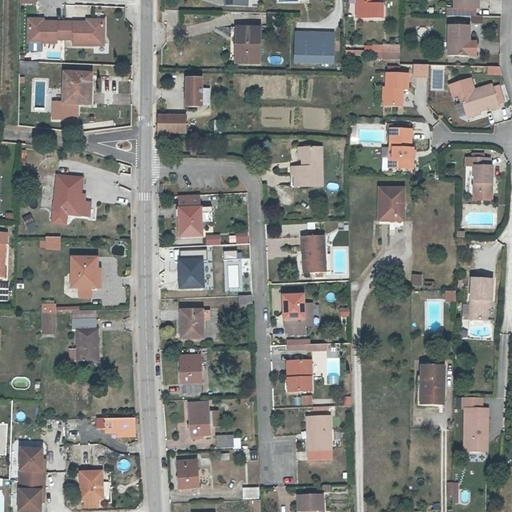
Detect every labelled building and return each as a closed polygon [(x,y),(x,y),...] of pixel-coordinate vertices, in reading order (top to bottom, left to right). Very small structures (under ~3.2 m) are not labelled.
[(381,6),(381,0),(361,0),(361,17),(385,18),(386,6),(381,6)] [(456,0),(457,9),(480,10),(482,10),(482,1),(479,1),(479,0),(456,0)] [(457,9),(449,9),(449,16),(480,17),(480,10),(457,9)] [(42,23),(32,23),(32,46),(60,46),(60,42),(68,42),(68,25),(41,25),(42,23)] [(95,26),(68,25),(68,42),(76,42),(76,48),(97,48),(97,56),(112,56),(112,46),(107,46),(107,23),(95,23),(95,26)] [(242,25),(240,60),(260,62),(263,26),(242,25)] [(449,57),(470,58),(470,37),(470,27),(450,26),(449,57)] [(291,32),(291,65),(333,65),(333,32),(291,32)] [(346,58),(367,57),(366,50),(345,51),(346,58)] [(17,62),(17,75),(38,75),(38,62),(17,62)] [(428,78),(428,64),(411,65),(411,78),(428,78)] [(385,89),(384,108),(406,108),(406,91),(410,91),(410,77),(389,76),(388,90),(385,89)] [(69,78),(68,107),(90,109),(91,90),(95,91),(96,79),(69,78)] [(191,79),(191,108),(207,109),(208,80),(191,79)] [(475,90),(472,79),(450,86),(454,98),(461,95),(468,115),(491,107),(492,111),(501,107),(499,104),(494,88),(493,85),(475,90)] [(494,88),(499,104),(505,102),(499,86),(494,88)] [(165,135),(188,136),(188,118),(165,118),(165,135)] [(396,130),(395,150),(398,150),(397,168),(418,169),(418,149),(416,149),(416,131),(406,130),(406,124),(396,123),(396,130)] [(326,150),(306,150),(307,163),(310,163),(310,167),(294,167),(294,176),(300,177),(300,188),(326,188),(326,150)] [(493,157),(469,156),(469,164),(478,164),(477,191),(496,191),(496,165),(493,165),(493,157)] [(64,181),(60,218),(82,220),(85,183),(64,181)] [(384,189),(384,222),(407,223),(407,189),(384,189)] [(210,192),(190,193),(191,207),(211,206),(210,192)] [(191,207),(189,207),(190,234),(214,233),(213,221),(223,221),(223,206),(211,206),(191,207)] [(326,276),(326,272),(326,253),(329,253),(329,236),(305,237),(306,273),(320,272),(320,276),(326,276)] [(50,252),(63,253),(63,242),(50,241),(50,252)] [(0,281),(7,281),(8,247),(0,246),(0,281)] [(212,258),(190,258),(191,286),(213,286),(212,258)] [(100,265),(77,264),(75,294),(82,294),(95,295),(102,295),(103,277),(99,277),(100,265)] [(490,294),(493,294),(494,273),(473,272),(471,313),(488,314),(489,300),(490,294)] [(257,303),(257,293),(243,293),(243,303),(257,303)] [(290,324),(293,325),(293,334),(311,333),(311,325),(320,324),(319,303),(309,303),(309,293),(289,294),(290,324)] [(95,295),(82,294),(82,304),(94,305),(95,295)] [(212,310),(191,311),(192,338),(213,337),(212,310)] [(45,316),(45,317),(45,336),(58,337),(58,316),(58,312),(45,311),(45,316)] [(78,317),(78,326),(99,327),(99,317),(78,317)] [(99,327),(78,326),(78,337),(84,338),(84,356),(76,356),(75,367),(84,367),(84,369),(103,370),(103,337),(98,337),(99,327)] [(207,357),(191,357),(193,393),(208,393),(207,357)] [(316,360),(293,361),(294,390),(317,389),(316,360)] [(428,364),(428,403),(449,403),(449,365),(428,364)] [(301,406),(312,405),(312,395),(301,396),(301,406)] [(484,401),(465,400),(465,411),(467,411),(466,454),(486,454),(487,436),(490,436),(490,412),(484,411),(484,401)] [(217,406),(199,407),(201,434),(219,433),(218,425),(218,411),(217,406)] [(226,410),(218,411),(218,425),(227,424),(226,410)] [(336,416),(314,416),(315,449),(337,449),(336,416)] [(140,425),(101,425),(101,433),(108,433),(108,437),(120,437),(121,443),(142,443),(140,425)] [(241,435),(224,436),(225,448),(242,447),(241,435)] [(23,453),(20,511),(42,511),(43,495),(46,495),(47,475),(44,475),(44,454),(23,453)] [(207,460),(190,461),(191,486),(208,486),(207,460)] [(84,505),(87,505),(87,511),(100,511),(100,505),(106,505),(106,478),(84,479),(84,505)] [(447,484),(447,497),(456,497),(456,484),(447,484)] [(264,486),(249,486),(249,496),(264,495),(264,486)] [(469,507),(469,490),(460,490),(459,507),(469,507)] [(304,509),(303,509),(302,511),(330,511),(330,492),(304,493),(304,509)]
